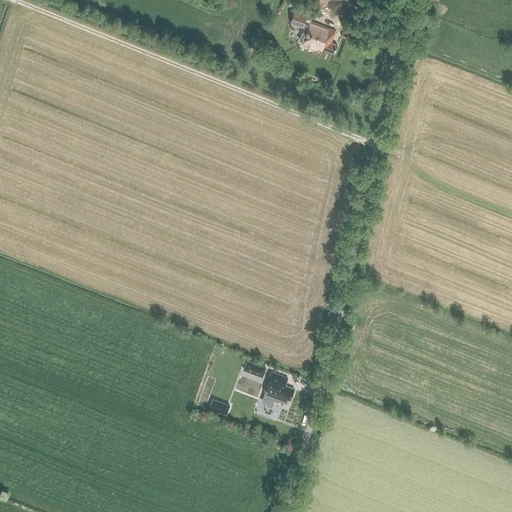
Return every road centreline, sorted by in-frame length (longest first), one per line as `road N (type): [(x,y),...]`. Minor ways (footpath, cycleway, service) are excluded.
road 1 (unclassified): [(285,511),(411,0)]
road 2 (track): [(20,0),(376,144)]
